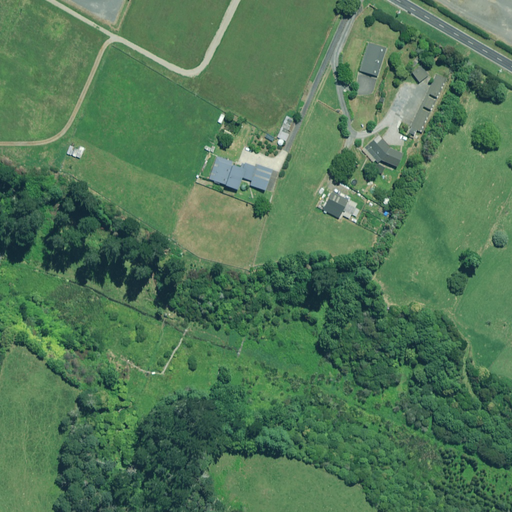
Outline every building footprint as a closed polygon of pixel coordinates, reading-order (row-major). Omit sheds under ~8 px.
[(386,49),(369,43),(360,71),(377,77),(386,49)] [(405,68),(412,73),(419,62),(412,58),(405,68)] [(412,73),(420,83),(425,79),(427,81),(431,78),(422,65),(412,73)] [(445,79),(437,75),(428,94),(437,98),(445,79)] [(334,77),(331,76),(323,94),(326,95),(334,77)] [(435,101),(427,97),(423,107),(431,110),(435,101)] [(421,109),(410,134),(415,136),(420,138),(424,129),(422,128),(429,113),(421,109)] [(287,116),(282,128),(295,133),(299,121),(287,116)] [(285,142),(287,143),(290,135),(282,132),(277,145),(283,147),(285,142)] [(378,164),(381,161),(384,162),(397,168),(403,154),(390,148),(378,135),(361,150),(373,163),(376,161),(378,164)] [(71,156),(78,159),(80,155),(82,156),(86,148),(75,143),(72,148),(74,150),(71,156)] [(256,168),(234,160),(233,161),(218,156),(209,181),(238,192),(243,178),(251,181),(249,186),(264,191),(272,170),(257,165),(256,168)] [(350,198),(345,196),(334,190),(328,201),(322,198),(317,208),(324,211),(323,213),(326,214),(327,213),(341,220),(343,216),(349,219),(352,215),(356,217),(360,211),(355,209),(357,205),(349,201),(350,198)]
